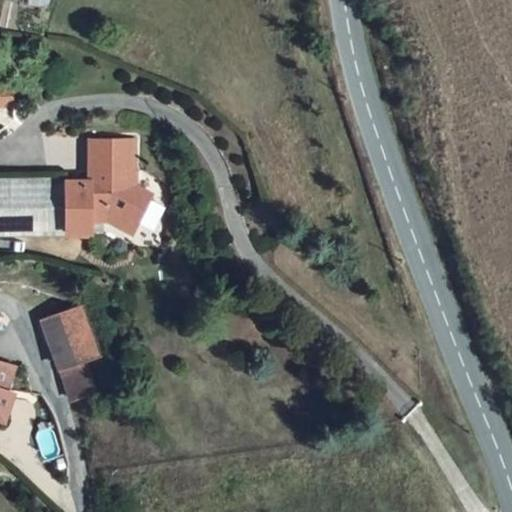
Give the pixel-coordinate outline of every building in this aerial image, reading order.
[(0,86),(0,106),(14,104),(11,85),(0,86)] [(10,176),(27,175),(27,160),(9,161),(10,176)] [(90,235),(83,278),(116,280),(116,270),(135,268),(139,292),(170,287),(164,271),(155,273),(147,198),(112,201),(117,236),(90,235)] [(83,278),(90,235),(20,237),(22,280),(83,278)] [(0,439),(8,442),(16,420),(40,426),(46,408),(0,394),(0,378),(4,364),(0,362),(0,439)] [(70,388),(96,424),(116,412),(130,403),(104,365),(70,388)] [(132,439),(116,412),(96,424),(113,450),(132,439)] [(8,442),(5,450),(38,460),(46,434),(38,432),(40,426),(16,420),(8,442)]
